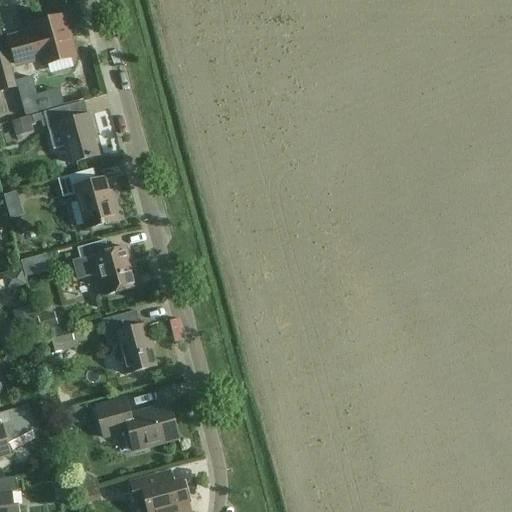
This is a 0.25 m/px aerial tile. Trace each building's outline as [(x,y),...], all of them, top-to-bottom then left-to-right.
[(35,33),(8,40),(15,65),(42,58),(44,66),(73,58),(62,17),(33,25),(35,33)] [(5,53),(0,53),(0,91),(15,87),(5,53)] [(26,118),(31,116),(43,113),(64,107),(59,90),(37,96),(32,78),(16,82),(26,118)] [(69,164),(98,156),(91,130),(93,129),(89,116),(70,121),(66,107),(64,107),(43,113),(53,151),(64,148),(69,164)] [(26,118),(11,122),(13,131),(34,125),(33,124),(31,116),(26,118)] [(86,229),(118,221),(113,203),(110,204),(104,179),(95,182),(92,170),(57,180),(62,198),(77,194),(86,229)] [(15,194),(4,197),(7,208),(18,205),(15,194)] [(6,216),(0,218),(0,231),(10,229),(6,216)] [(79,259),(73,261),(78,279),(97,273),(103,296),(136,287),(125,248),(108,253),(104,241),(76,249),(79,259)] [(32,258),(20,261),(24,277),(36,274),(32,258)] [(21,272),(3,277),(7,290),(25,285),(21,272)] [(31,307),(17,311),(22,331),(37,327),(31,307)] [(126,375),(156,367),(148,340),(151,339),(147,325),(139,327),(135,312),(100,321),(106,343),(117,340),(126,375)] [(53,313),(37,318),(41,331),(57,326),(53,313)] [(55,334),(43,337),(49,354),(60,351),(58,345),(55,334)] [(125,399),(94,408),(103,439),(127,432),(133,452),(145,449),(147,446),(176,438),(168,407),(140,415),(139,413),(130,415),(125,399)] [(0,459),(10,456),(6,445),(34,430),(27,406),(0,413),(0,459)] [(79,407),(65,411),(69,424),(83,420),(79,407)] [(148,511),(188,511),(180,483),(163,488),(160,476),(131,484),(136,502),(146,500),(148,511)] [(15,478),(0,480),(0,511),(18,511),(18,506),(13,506),(11,493),(16,492),(15,478)] [(124,482),(116,484),(118,495),(126,493),(124,482)]
